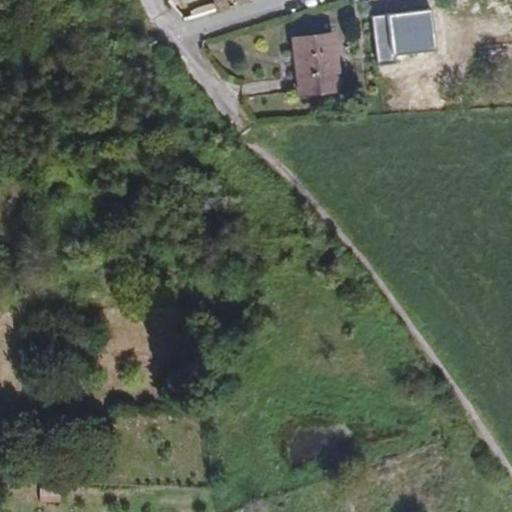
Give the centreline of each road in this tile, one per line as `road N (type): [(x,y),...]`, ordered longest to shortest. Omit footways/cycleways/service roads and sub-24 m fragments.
road 1 (track): [(167,29),(433,358),(511,480)]
road 2 (track): [(0,83),(167,29)]
road 3 (residential): [(176,41),(290,0)]
